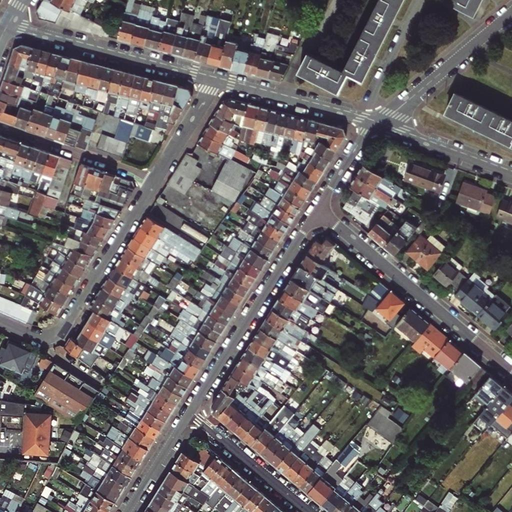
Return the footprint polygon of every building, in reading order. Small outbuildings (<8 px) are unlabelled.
[(37,17),(108,35),(109,29),(78,14),(52,1),(50,0),(41,0),(35,11),(37,17)] [(52,0),(52,1),(78,14),(79,13),(85,0),(52,0)] [(126,0),(122,16),(117,38),(132,42),(137,22),(139,14),(131,13),(134,0),(126,0)] [(401,0),(379,0),(379,1),(345,69),(309,51),(300,69),(340,89),(349,72),(362,79),(401,0)] [(458,0),(456,5),(473,14),(480,0),(458,0)] [(182,34),(186,21),(189,8),(182,6),(182,9),(171,52),(183,55),(188,35),(182,34)] [(170,31),(164,29),(159,48),(171,52),(182,9),(177,8),(175,19),(173,18),(170,31)] [(145,45),(153,14),(153,11),(144,9),(140,23),(137,22),(132,42),(145,45)] [(114,12),(109,29),(108,35),(117,38),(122,16),(114,12)] [(159,48),(164,29),(166,21),(156,18),(157,14),(153,14),(145,45),(159,48)] [(183,55),(195,58),(206,16),(206,15),(203,14),(200,25),(192,23),(188,35),(183,55)] [(206,16),(195,58),(207,61),(214,37),(208,35),(212,18),(206,16)] [(167,17),(166,21),(164,29),(170,31),(173,18),(167,17)] [(216,29),(218,19),(212,18),(208,35),(214,37),(216,29)] [(188,35),(192,23),(186,21),(182,34),(188,35)] [(277,44),(276,45),(268,76),(281,80),(309,24),(303,21),(292,41),(288,40),(286,46),(277,44)] [(220,64),(226,39),(229,29),(222,27),(221,30),(219,38),(214,37),(207,61),(220,64)] [(254,32),(251,44),(244,70),(257,73),(264,46),(255,44),(257,33),(254,32)] [(268,76),(276,45),(271,44),(273,36),(273,34),(267,33),(264,46),(257,73),(268,76)] [(232,67),(238,42),(226,39),(220,64),(232,67)] [(238,41),(238,42),(232,67),(244,70),(251,44),(238,41)] [(19,69),(25,71),(33,48),(22,45),(14,48),(10,62),(20,66),(19,69)] [(43,50),(33,48),(25,71),(24,75),(33,78),(43,50)] [(52,53),(43,50),(33,78),(43,81),(52,53)] [(43,81),(39,90),(43,91),(46,81),(50,82),(53,83),(62,55),(52,53),(43,81)] [(59,97),(61,92),(72,58),(62,55),(53,83),(50,82),(49,87),(47,93),(49,94),(53,95),(59,97)] [(72,58),(61,92),(64,93),(65,87),(74,90),(82,60),(72,58)] [(86,93),(93,63),(82,60),(74,90),(86,93)] [(10,62),(5,77),(21,83),(24,75),(25,71),(19,69),(20,66),(10,62)] [(104,66),(93,63),(86,93),(93,95),(91,104),(93,104),(104,66)] [(107,98),(114,69),(104,66),(93,104),(96,105),(99,96),(107,98)] [(106,101),(117,104),(125,72),(114,69),(107,98),(106,101)] [(127,107),(136,74),(125,72),(117,104),(127,107)] [(136,116),(138,106),(146,77),(136,74),(127,107),(125,113),(136,116)] [(1,89),(27,97),(31,87),(21,83),(5,77),(1,89)] [(149,109),(157,80),(146,77),(138,106),(149,109)] [(149,109),(159,112),(167,82),(157,80),(149,109)] [(174,103),(179,85),(167,82),(159,112),(158,116),(156,126),(167,129),(174,103)] [(189,88),(179,85),(174,103),(184,109),(192,95),(189,88)] [(0,98),(14,103),(33,109),(36,100),(32,99),(27,97),(1,89),(0,91),(0,98)] [(511,120),(455,92),(447,111),(511,142),(511,120)] [(11,114),(14,103),(0,98),(0,120),(14,125),(17,115),(11,114)] [(223,102),(215,114),(235,124),(238,118),(244,119),(248,104),(230,99),(223,102)] [(64,112),(55,139),(65,143),(73,118),(75,113),(70,111),(73,102),(71,102),(68,101),(64,112)] [(26,129),(33,109),(14,103),(11,114),(17,115),(14,125),(26,129)] [(168,134),(184,109),(174,103),(167,129),(166,134),(168,134)] [(46,104),(43,112),(36,133),(46,136),(55,108),(46,104)] [(248,104),(244,119),(242,126),(248,127),(244,142),(250,143),(251,141),(260,107),(248,104)] [(113,116),(115,111),(104,107),(103,113),(105,114),(113,116)] [(264,132),(270,110),(260,107),(251,141),(256,142),(259,130),(264,132)] [(55,108),(46,136),(55,139),(64,112),(55,108)] [(33,109),(26,129),(36,133),(43,112),(33,109)] [(279,112),(270,110),(264,132),(268,133),(265,145),(271,146),(279,112)] [(101,126),(105,114),(103,113),(98,111),(95,122),(95,124),(101,126)] [(289,115),(279,112),(271,146),(276,148),(280,136),(284,136),(289,115)] [(235,124),(215,114),(210,123),(237,137),(239,133),(232,129),(235,124)] [(280,149),(291,151),(300,117),(289,115),(284,136),(280,149)] [(303,142),(309,120),(300,117),(291,151),(296,153),(299,141),(303,142)] [(75,146),(83,122),(73,118),(65,143),(75,146)] [(84,119),(83,122),(75,146),(86,150),(93,131),(95,124),(95,122),(84,119)] [(122,119),(120,126),(132,130),(134,123),(124,120),(122,119)] [(313,142),(315,136),(318,122),(309,120),(303,142),(302,145),(312,148),(312,142),(313,142)] [(315,136),(317,137),(318,134),(325,136),(324,138),(329,139),(329,136),(334,138),(337,127),(318,122),(315,136)] [(152,129),(134,123),(132,130),(130,135),(149,140),(152,129)] [(237,137),(210,123),(203,134),(236,150),(239,140),(239,138),(237,137)] [(120,126),(118,132),(130,136),(130,135),(132,130),(120,126)] [(248,127),(242,126),(242,128),(239,138),(239,140),(244,142),(248,127)] [(329,139),(324,138),(317,137),(317,139),(331,146),(337,150),(346,136),(343,129),(337,127),(334,138),(329,136),(329,139)] [(115,139),(120,141),(127,143),(130,136),(118,132),(115,139)] [(102,134),(97,148),(103,150),(108,136),(102,134)] [(247,156),(236,150),(203,134),(197,144),(227,158),(230,160),(232,156),(247,163),(251,158),(247,156)] [(114,138),(108,136),(103,150),(109,152),(114,138)] [(315,150),(317,151),(331,160),(337,150),(331,146),(317,139),(317,137),(315,136),(313,142),(312,142),(317,145),(315,150)] [(21,143),(2,137),(0,143),(0,155),(15,161),(21,143)] [(116,155),(120,141),(115,139),(114,138),(109,152),(116,155)] [(116,155),(123,157),(127,143),(120,141),(116,155)] [(31,147),(21,143),(15,161),(14,163),(25,167),(31,147)] [(34,170),(41,150),(31,147),(25,167),(34,170)] [(43,173),(50,153),(41,150),(34,170),(30,180),(36,182),(39,172),(43,173)] [(331,160),(317,151),(314,156),(305,150),(304,153),(301,151),(300,153),(305,156),(304,157),(305,158),(310,162),(324,170),(331,160)] [(60,157),(50,153),(43,173),(41,179),(51,182),(52,180),(55,172),(58,164),(60,157)] [(176,168),(194,179),(200,169),(194,165),(197,160),(185,153),(176,168)] [(15,161),(0,155),(0,167),(12,171),(14,163),(15,161)] [(60,157),(58,164),(68,169),(71,160),(60,157)] [(235,201),(252,171),(230,160),(227,158),(211,188),(235,201)] [(310,162),(305,158),(302,163),(307,166),(310,162)] [(324,170),(310,162),(307,166),(302,163),(298,160),(296,168),(300,170),(317,181),(324,170)] [(66,176),(68,169),(58,164),(55,172),(66,176)] [(85,186),(91,167),(81,164),(70,194),(81,197),(82,194),(85,186)] [(412,164),(406,179),(439,192),(445,176),(412,164)] [(403,189),(363,165),(357,175),(377,188),(380,183),(399,195),(403,189)] [(0,167),(0,177),(7,180),(9,181),(12,171),(0,167)] [(100,189),(106,172),(91,167),(85,186),(100,191),(100,189)] [(284,171),(295,178),(312,189),(317,181),(300,170),(298,174),(287,167),(284,171)] [(176,168),(167,183),(185,194),(194,179),(176,168)] [(66,176),(55,172),(52,180),(63,184),(66,176)] [(106,172),(100,189),(129,198),(133,192),(128,190),(131,181),(106,172)] [(312,189),(295,178),(294,181),(281,173),(278,179),(290,187),(307,198),(312,189)] [(357,190),(378,203),(387,209),(389,206),(392,208),(397,200),(377,188),(357,175),(350,186),(357,190)] [(7,180),(0,177),(0,189),(8,192),(10,193),(19,195),(22,186),(19,184),(9,181),(7,180)] [(60,192),(63,184),(52,180),(51,182),(49,187),(60,192)] [(307,198),(290,187),(288,190),(276,182),(272,188),(285,196),(302,206),(307,198)] [(490,213),(496,196),(488,193),(489,191),(465,182),(458,201),(490,213)] [(283,198),(285,196),(272,188),(270,186),(268,189),(283,198)] [(60,192),(49,187),(47,194),(47,195),(58,199),(60,192)] [(8,192),(0,189),(0,204),(6,206),(10,196),(7,195),(8,192)] [(129,198),(100,189),(100,191),(97,199),(96,202),(122,210),(129,198)] [(296,215),(302,206),(285,196),(283,198),(268,189),(264,195),(296,215)] [(366,221),(378,203),(357,190),(346,206),(359,214),(358,216),(366,221)] [(34,199),(44,202),(47,195),(47,194),(39,192),(37,191),(34,199)] [(237,202),(242,205),(247,197),(243,194),(237,202)] [(58,199),(47,195),(44,202),(43,206),(50,208),(54,209),(58,199)] [(296,215),(264,195),(259,204),(260,204),(291,223),(296,215)] [(44,202),(34,199),(29,213),(40,216),(43,206),(44,202)] [(85,209),(116,219),(122,210),(96,202),(88,199),(85,209)] [(503,199),(497,216),(511,221),(511,201),(510,202),(503,199)] [(231,210),(236,213),(242,205),(237,202),(231,210)] [(20,210),(6,206),(0,204),(0,214),(10,217),(17,220),(20,210)] [(286,232),(291,223),(260,204),(255,213),(286,232)] [(50,208),(43,206),(40,216),(47,219),(50,208)] [(116,219),(85,209),(82,218),(111,227),(116,219)] [(236,213),(231,210),(225,218),(230,221),(236,213)] [(286,232),(255,213),(250,210),(247,214),(252,216),(258,220),(255,225),(280,240),(286,232)] [(0,225),(7,227),(10,217),(0,214),(0,225)] [(392,221),(384,214),(368,233),(385,247),(398,231),(394,227),(391,230),(388,226),(392,221)] [(163,227),(146,216),(140,226),(179,251),(193,260),(198,253),(162,230),(163,227)] [(258,220),(252,216),(249,221),(255,225),(258,220)] [(111,227),(82,218),(79,217),(75,228),(78,229),(80,229),(105,237),(111,227)] [(425,218),(417,228),(414,231),(418,234),(429,221),(425,218)] [(244,230),(275,249),(280,240),(255,225),(249,221),(244,230)] [(406,221),(398,231),(385,247),(394,254),(414,231),(417,228),(406,221)] [(72,227),(66,225),(63,234),(69,236),(72,227)] [(176,256),(179,251),(140,226),(134,236),(152,247),(155,249),(158,251),(161,247),(168,251),(176,256)] [(235,237),(244,242),(270,258),(275,249),(244,230),(240,227),(234,236),(235,237)] [(105,237),(80,229),(78,229),(75,238),(100,246),(105,237)] [(152,247),(134,236),(127,247),(145,258),(153,262),(154,260),(152,258),(153,257),(151,256),(148,254),(152,247)] [(317,238),(306,254),(322,264),(331,250),(335,245),(325,236),(321,240),(317,238)] [(420,236),(407,252),(428,270),(441,254),(440,253),(444,248),(430,236),(426,241),(420,236)] [(244,242),(235,237),(233,240),(242,246),(244,242)] [(100,246),(75,238),(74,238),(72,241),(71,247),(94,254),(100,246)] [(270,258),(244,242),(242,246),(233,240),(231,242),(228,240),(225,245),(263,268),(270,258)] [(263,268),(225,245),(219,241),(216,245),(224,250),(224,251),(234,257),(231,261),(257,277),(263,268)] [(58,250),(61,251),(87,267),(94,254),(71,247),(60,244),(53,242),(51,246),(58,250)] [(139,268),(145,258),(127,247),(121,256),(139,268)] [(161,247),(158,251),(160,253),(165,255),(168,251),(161,247)] [(87,267),(61,251),(55,261),(57,263),(62,265),(81,277),(87,267)] [(234,257),(224,251),(221,255),(231,261),(234,257)] [(300,265),(322,279),(328,268),(322,264),(306,254),(300,265)] [(53,260),(46,256),(43,261),(50,265),(53,260)] [(160,281),(139,268),(121,256),(115,266),(138,281),(140,282),(143,278),(146,280),(147,279),(157,285),(160,281)] [(257,277),(231,261),(228,266),(213,256),(210,260),(214,263),(252,286),(257,277)] [(462,267),(449,256),(433,275),(447,287),(449,284),(458,292),(468,280),(458,272),(462,267)] [(58,272),(62,265),(57,263),(55,261),(51,268),(58,272)] [(246,295),(252,286),(214,263),(212,267),(225,275),(222,280),(246,295)] [(181,264),(175,274),(181,278),(188,268),(181,264)] [(81,277),(62,265),(58,272),(51,268),(50,270),(75,286),(81,277)] [(338,289),(322,279),(300,265),(292,277),(331,302),(338,289)] [(131,291),(133,291),(135,288),(134,287),(138,281),(115,266),(109,277),(130,290),(131,288),(132,289),(131,291)] [(75,286),(50,270),(44,279),(69,295),(75,286)] [(489,287),(474,274),(468,280),(483,293),(489,287)] [(69,295),(44,279),(37,275),(32,284),(64,304),(69,295)] [(219,285),(216,289),(241,304),(246,295),(222,280),(216,276),(213,281),(219,285)] [(103,286),(125,300),(131,291),(132,289),(131,288),(130,290),(109,277),(103,286)] [(324,312),(331,302),(292,277),(286,288),(318,309),(324,312)] [(483,293),(468,280),(458,292),(455,296),(478,316),(491,300),(483,293)] [(142,293),(144,290),(141,288),(144,284),(140,282),(138,281),(134,287),(135,288),(133,291),(137,294),(139,291),(142,293)] [(390,290),(380,282),(369,294),(380,301),(390,290)] [(32,284),(28,283),(22,293),(26,294),(32,284)] [(216,289),(207,283),(204,287),(214,293),(211,298),(235,313),(241,304),(216,289)] [(26,295),(30,297),(58,314),(64,304),(32,284),(26,294),(26,295)] [(156,297),(159,294),(144,284),(141,288),(144,290),(156,297)] [(125,300),(103,286),(96,296),(115,307),(123,312),(128,316),(131,312),(123,307),(126,301),(125,300)] [(228,324),(235,313),(211,298),(200,291),(192,286),(189,290),(196,295),(206,301),(202,308),(228,324)] [(312,318),(318,309),(286,288),(280,297),(311,318),(312,318)] [(172,301),(178,292),(173,289),(167,298),(172,301)] [(496,294),(491,300),(478,316),(495,330),(508,315),(505,312),(509,306),(496,294)] [(30,297),(26,295),(21,305),(26,307),(30,297)] [(206,301),(196,295),(192,301),(198,305),(202,308),(206,301)] [(108,318),(115,307),(96,296),(90,307),(95,310),(108,318)] [(8,300),(2,297),(0,301),(0,310),(3,312),(8,300)] [(304,328),(311,318),(280,297),(273,308),(304,328)] [(406,304),(401,299),(390,312),(393,314),(396,316),(406,304)] [(14,302),(8,300),(3,312),(9,314),(14,302)] [(15,317),(20,304),(14,302),(9,314),(15,317)] [(21,305),(20,304),(15,317),(21,320),(26,307),(21,305)] [(410,308),(406,304),(396,316),(393,314),(400,320),(410,308)] [(159,308),(155,314),(159,316),(165,308),(161,305),(159,308)] [(192,314),(223,333),(228,324),(202,308),(198,305),(192,314)] [(155,306),(148,315),(153,317),(155,314),(159,308),(155,306)] [(32,309),(26,307),(21,320),(26,322),(32,309)] [(115,307),(108,318),(115,323),(118,318),(119,318),(123,312),(115,307)] [(196,320),(193,325),(217,341),(223,333),(192,314),(182,307),(181,310),(191,316),(196,320)] [(267,317),(302,339),(305,334),(315,341),(317,337),(304,328),(273,308),(267,317)] [(400,320),(396,325),(415,341),(430,324),(410,308),(400,320)] [(115,323),(108,318),(95,310),(89,321),(111,334),(117,324),(115,323)] [(396,325),(400,320),(393,314),(384,325),(391,331),(396,325)] [(146,327),(149,322),(153,317),(148,315),(141,324),(146,327)] [(196,320),(191,316),(187,322),(193,325),(196,320)] [(261,327),(293,347),(297,341),(305,347),(307,343),(302,339),(267,317),(261,327)] [(117,324),(122,327),(125,322),(119,318),(118,318),(115,323),(117,324)] [(179,329),(212,350),(217,341),(193,325),(187,322),(183,319),(177,328),(179,329)] [(111,334),(89,321),(82,331),(105,345),(112,335),(111,334)] [(138,337),(142,331),(146,327),(141,324),(134,335),(138,337)] [(436,329),(430,324),(415,341),(413,345),(421,352),(424,348),(434,357),(448,339),(444,336),(442,336),(435,331),(436,329)] [(290,352),(293,347),(261,327),(255,336),(281,352),(281,351),(292,358),(296,361),(299,357),(290,352)] [(207,358),(212,350),(179,329),(176,333),(184,338),(182,342),(207,358)] [(76,341),(91,350),(99,355),(99,354),(100,354),(105,345),(82,331),(76,341)] [(176,333),(173,337),(182,342),(184,338),(176,333)] [(133,334),(126,344),(131,347),(136,340),(138,337),(134,335),(133,334)] [(108,347),(115,337),(112,335),(105,345),(108,347)] [(281,352),(255,336),(250,345),(275,361),(279,355),(289,362),(292,358),(281,351),(281,352)] [(91,350),(76,341),(71,338),(65,347),(67,349),(84,361),(91,350)] [(464,352),(448,339),(434,357),(449,370),(451,368),(464,352)] [(3,347),(0,352),(0,354),(3,356),(0,362),(0,363),(22,373),(25,366),(30,369),(33,363),(37,352),(10,340),(6,348),(3,347)] [(207,358),(182,342),(178,348),(170,342),(167,347),(201,368),(207,358)] [(124,357),(129,349),(131,347),(126,344),(119,354),(124,357)] [(61,345),(57,347),(58,350),(63,354),(67,349),(65,347),(61,345)] [(282,366),(275,361),(250,345),(243,355),(269,371),(284,380),(287,376),(279,371),(282,366)] [(195,377),(201,368),(167,347),(161,356),(163,357),(195,377)] [(468,382),(471,379),(481,367),(464,352),(451,368),(468,382)] [(119,354),(113,364),(118,367),(124,358),(124,357),(119,354)] [(266,376),(269,371),(243,355),(237,365),(263,381),(270,385),(273,380),(266,376)] [(195,377),(163,357),(157,366),(189,386),(195,377)] [(35,395),(79,422),(102,390),(56,362),(35,395)] [(183,395),(189,386),(157,366),(151,363),(149,366),(162,374),(158,380),(183,395)] [(113,364),(105,376),(110,380),(118,367),(113,364)] [(237,365),(232,374),(247,383),(256,388),(260,391),(266,394),(266,395),(269,391),(260,385),(263,381),(237,365)] [(471,385),(478,391),(491,376),(481,367),(471,379),(474,382),(471,385)] [(247,383),(232,374),(226,382),(237,389),(235,391),(238,393),(247,383)] [(491,376),(478,391),(474,396),(487,407),(504,386),(491,376)] [(183,395),(158,380),(153,377),(148,385),(178,404),(183,395)] [(147,397),(154,401),(172,413),(178,404),(148,385),(140,381),(138,385),(142,388),(150,393),(147,397)] [(213,404),(214,412),(219,416),(238,393),(235,391),(237,389),(226,382),(213,404)] [(227,423),(256,388),(247,383),(238,393),(219,416),(227,423)] [(328,407),(335,414),(357,388),(349,383),(328,407)] [(511,392),(504,386),(487,407),(498,417),(510,403),(511,400),(511,392)] [(142,388),(139,392),(147,397),(150,393),(142,388)] [(260,391),(256,388),(227,423),(236,430),(255,407),(250,403),(260,391)] [(172,413),(154,401),(151,405),(139,397),(132,392),(128,397),(139,404),(167,421),(172,413)] [(268,402),(271,404),(275,400),(266,395),(266,394),(263,398),(268,402)] [(0,399),(0,411),(8,412),(8,416),(22,417),(22,413),(23,413),(24,405),(0,400),(0,399)] [(271,404),(268,409),(271,411),(275,407),(280,410),(283,406),(275,400),(271,404)] [(511,431),(511,404),(510,403),(498,417),(497,419),(511,431)] [(162,430),(167,421),(139,404),(134,412),(143,418),(162,430)] [(280,410),(271,421),(252,444),(262,452),(284,425),(279,421),(287,412),(288,407),(284,404),(283,406),(280,410)] [(383,406),(367,424),(395,443),(405,428),(389,417),(393,412),(383,406)] [(255,407),(236,430),(244,437),(263,414),(255,407)] [(0,427),(1,428),(2,416),(8,416),(8,412),(0,411),(0,427)] [(406,422),(407,414),(395,411),(393,419),(406,422)] [(36,432),(37,419),(37,414),(27,413),(26,431),(30,431),(36,432)] [(37,414),(37,419),(51,420),(50,433),(51,415),(37,414)] [(271,421),(263,414),(244,437),(252,444),(271,421)] [(137,427),(156,439),(162,430),(143,418),(137,427)] [(51,420),(37,419),(36,432),(40,432),(50,433),(51,420)] [(262,452),(269,458),(289,436),(285,432),(291,425),(287,422),(284,425),(262,452)] [(150,449),(156,439),(135,425),(128,435),(150,449)] [(278,465),(297,443),(292,439),(299,431),(295,428),(289,436),(269,458),(278,465)] [(38,453),(40,432),(36,432),(30,431),(29,443),(28,443),(28,453),(38,453)] [(303,435),(299,431),(292,439),(297,443),(303,435)] [(50,433),(40,432),(38,453),(48,454),(50,433)] [(150,449),(128,435),(126,434),(123,438),(120,436),(116,442),(119,444),(143,459),(150,449)] [(278,465),(286,472),(305,449),(301,445),(307,438),(303,435),(297,443),(278,465)] [(301,445),(305,449),(311,442),(307,438),(301,445)] [(119,444),(116,442),(111,439),(105,447),(111,451),(114,448),(116,449),(119,444)] [(357,442),(354,439),(328,469),(309,492),(322,503),(342,480),(337,476),(359,450),(354,445),(357,442)] [(293,478),(313,456),(308,452),(314,445),(311,442),(305,449),(286,472),(293,478)] [(111,451),(138,468),(143,459),(119,444),(116,449),(114,448),(111,451)] [(104,458),(133,476),(138,468),(111,451),(105,447),(100,456),(104,458)] [(194,447),(188,454),(199,462),(204,456),(194,447)] [(293,478),(301,485),(320,462),(316,459),(322,451),(319,448),(313,456),(293,478)] [(183,452),(178,460),(201,475),(216,457),(209,451),(204,456),(199,462),(188,454),(183,452)] [(316,459),(320,462),(327,455),(322,451),(316,459)] [(201,475),(197,479),(200,482),(205,477),(209,480),(213,476),(226,461),(218,454),(216,457),(201,475)] [(309,492),(328,469),(324,465),(330,458),(327,455),(320,462),(301,485),(309,492)] [(109,473),(127,484),(133,476),(104,458),(101,463),(112,470),(109,473)] [(201,475),(178,460),(172,470),(193,483),(197,479),(201,475)] [(207,492),(211,494),(234,467),(226,461),(213,476),(214,478),(208,485),(211,488),(207,492)] [(122,493),(127,484),(109,473),(101,468),(98,472),(96,471),(86,464),(83,469),(84,469),(122,493)] [(224,496),(242,474),(234,467),(211,494),(214,497),(219,492),(221,494),(217,498),(220,501),(224,496)] [(122,493),(84,469),(82,473),(91,478),(88,483),(90,485),(117,502),(122,493)] [(166,479),(190,494),(204,503),(211,494),(207,492),(193,483),(172,470),(166,479)] [(392,472),(386,479),(387,480),(390,482),(396,475),(392,472)] [(226,505),(228,507),(250,481),(242,474),(224,496),(229,501),(226,505)] [(184,504),(190,494),(166,479),(160,489),(184,504)] [(322,503),(333,511),(352,488),(342,480),(322,503)] [(241,510),(259,489),(250,481),(228,507),(226,510),(228,511),(230,511),(236,505),(241,510)] [(352,488),(333,511),(345,511),(364,491),(361,489),(363,486),(358,482),(352,488)] [(117,502),(90,485),(84,494),(111,511),(117,502)] [(359,511),(376,511),(381,506),(384,502),(379,498),(385,491),(382,488),(383,487),(382,486),(376,492),(359,511)] [(6,488),(2,495),(0,499),(0,511),(5,511),(10,503),(15,493),(6,488)] [(196,511),(197,511),(184,504),(160,489),(154,498),(176,511),(196,511)] [(251,511),(266,495),(259,489),(241,510),(239,511),(251,511)] [(364,490),(364,491),(345,511),(359,511),(376,492),(373,489),(369,494),(364,490)] [(451,490),(435,511),(448,511),(452,508),(451,508),(455,501),(452,498),(455,493),(451,490)] [(16,511),(22,502),(23,499),(24,497),(18,494),(15,493),(10,503),(5,511),(16,511)] [(90,511),(110,511),(111,511),(84,494),(80,500),(76,497),(73,501),(81,506),(90,511)] [(266,495),(251,511),(266,511),(275,502),(266,495)] [(148,507),(156,511),(176,511),(154,498),(148,507)] [(16,511),(23,511),(22,511),(27,501),(23,499),(22,502),(16,511)] [(266,511),(280,511),(283,509),(275,502),(266,511)] [(38,503),(34,511),(36,511),(45,511),(47,508),(38,503)]
